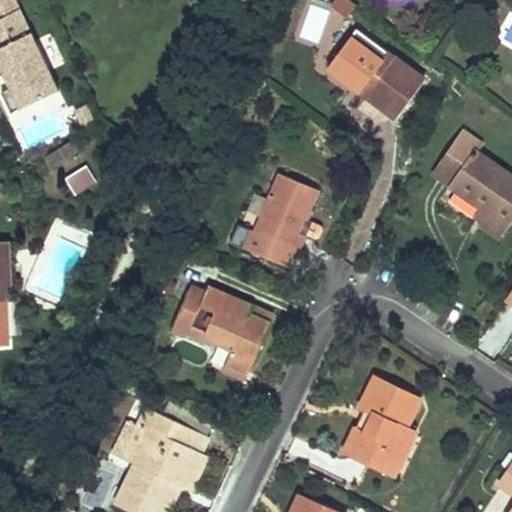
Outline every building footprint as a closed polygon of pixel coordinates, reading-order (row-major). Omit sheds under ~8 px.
[(15,0),(0,0),(0,72),(2,71),(5,76),(9,74),(15,87),(11,89),(3,93),(13,113),(59,91),(15,0)] [(357,30),(332,61),(356,80),(361,74),(367,79),(358,91),(396,119),(425,81),(357,30)] [(332,61),(327,68),(358,91),(367,79),(361,74),(356,80),(332,61)] [(9,74),(5,76),(11,89),(15,87),(9,74)] [(358,91),(355,95),(392,123),(396,119),(358,91)] [(88,106),(78,111),(87,130),(97,124),(88,106)] [(78,111),(70,115),(80,135),(87,130),(78,111)] [(464,132),(433,174),(480,207),(489,214),(483,221),(480,225),(499,238),(511,218),(511,176),(478,151),(481,145),(464,132)] [(77,136),(44,158),(50,168),(84,146),(77,136)] [(88,167),(67,181),(77,196),(98,183),(88,167)] [(281,174),(256,230),(251,228),(243,246),(289,266),(296,249),(301,250),(307,235),(301,232),(320,191),(281,174)] [(480,207),(475,215),(483,221),(489,214),(480,207)] [(0,342),(8,342),(5,283),(11,283),(8,243),(0,243),(0,342)] [(192,284),(189,289),(203,296),(206,290),(192,284)] [(189,289),(172,327),(192,325),(233,344),(231,350),(226,362),(249,371),(269,323),(250,314),(253,306),(236,298),(234,303),(223,299),(226,293),(208,285),(206,290),(203,296),(189,289)] [(226,293),(223,299),(234,303),(236,298),(226,293)] [(253,306),(250,314),(269,323),(273,315),(253,306)] [(192,325),(172,327),(187,334),(189,330),(231,350),(233,344),(192,325)] [(226,362),(222,370),(244,380),(249,371),(226,362)] [(373,414),(355,453),(387,468),(394,451),(403,456),(415,432),(405,427),(421,398),(376,377),(360,408),(365,411),(373,414)] [(148,408),(139,426),(151,432),(136,461),(117,502),(136,511),(162,511),(177,481),(185,485),(188,487),(203,454),(197,451),(204,437),(148,408)] [(365,411),(347,450),(355,453),(373,414),(365,411)] [(139,426),(124,456),(136,461),(151,432),(139,426)] [(204,437),(197,451),(203,454),(210,440),(204,437)] [(394,451),(387,468),(396,472),(403,456),(394,451)] [(203,454),(188,487),(194,490),(210,457),(203,454)] [(511,511),(511,465),(500,484),(511,491),(511,510),(510,511),(511,511)] [(177,481),(162,511),(171,511),(185,485),(177,481)] [(340,511),(300,493),(291,511),(340,511)]
